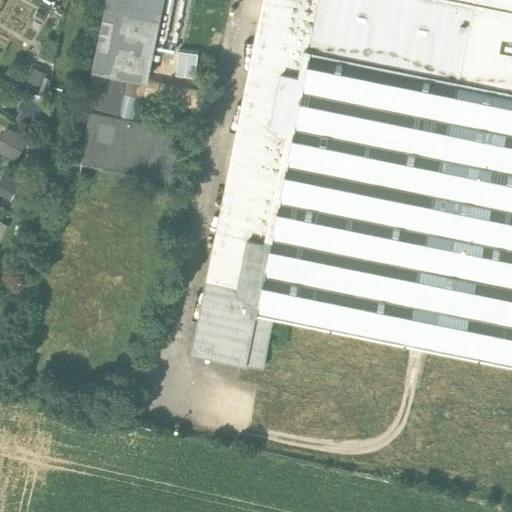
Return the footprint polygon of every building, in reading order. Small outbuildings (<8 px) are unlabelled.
[(104,0),(91,69),(124,76),(146,80),(162,0),(104,0)] [(511,0),(264,0),(257,37),(259,38),(196,357),(245,367),(248,350),(264,353),(272,314),(511,361),(511,0)] [(124,76),(91,69),(82,109),(114,116),(124,76)] [(114,116),(82,109),(71,163),(77,164),(76,169),(129,180),(130,175),(168,182),(179,129),(114,116)] [(8,128),(0,146),(0,147),(23,156),(30,137),(8,128)]
